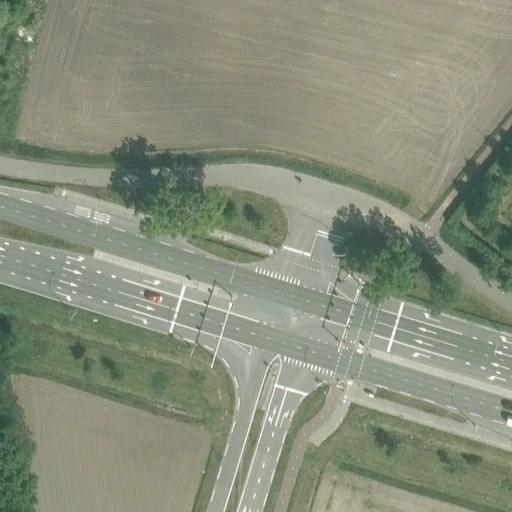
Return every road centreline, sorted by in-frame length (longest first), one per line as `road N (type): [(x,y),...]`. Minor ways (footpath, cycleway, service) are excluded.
road 1 (unclassified): [(325,199),(235,178),(27,172),(0,163)]
road 2 (secondary): [(298,297),(0,204)]
road 3 (secondary): [(0,257),(268,338)]
road 4 (secondary): [(296,348),(511,412)]
road 5 (secondary): [(511,362),(298,297)]
road 6 (unclassified): [(511,306),(418,240),(325,199)]
road 7 (unclassified): [(268,338),(216,511)]
road 8 (unclassified): [(245,511),(296,348)]
